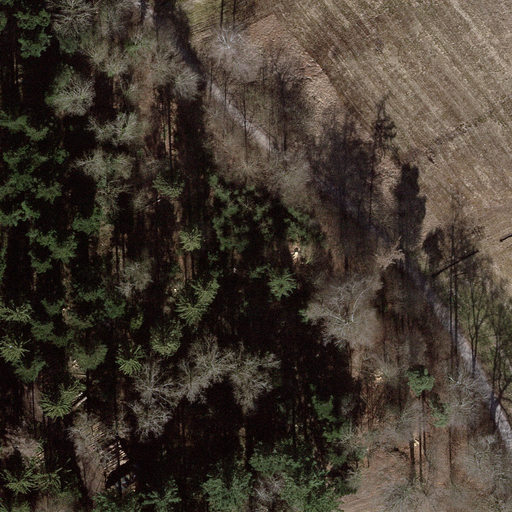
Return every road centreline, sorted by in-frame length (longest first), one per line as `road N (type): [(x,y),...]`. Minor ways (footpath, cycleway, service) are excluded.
road 1 (track): [(136,0),(258,134),(378,232),(470,355),(511,446)]
road 2 (track): [(96,511),(0,345)]
